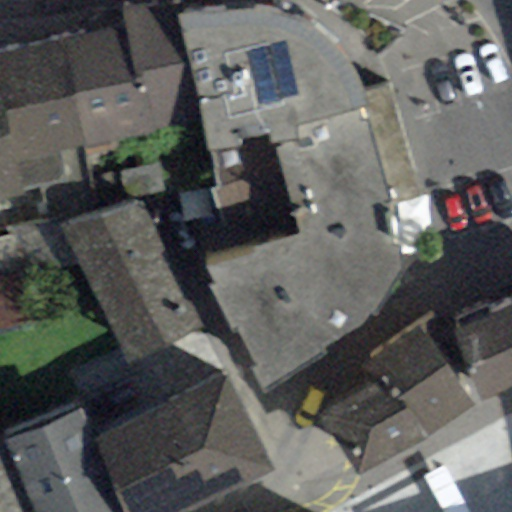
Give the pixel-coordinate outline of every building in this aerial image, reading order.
[(173,0),(153,0),(121,7),(126,28),(137,83),(148,81),(159,133),(201,123),(176,13),(173,0)] [(220,3),(176,13),(201,123),(211,152),(367,109),(363,89),(347,58),(327,35),(296,16),(260,5),(220,3)] [(84,148),(159,133),(148,81),(137,83),(126,28),(63,39),(84,148)] [(84,148),(63,39),(0,51),(0,124),(8,163),(18,161),(84,148)] [(394,202),(367,109),(211,152),(216,189),(209,193),(232,256),(199,266),(259,392),(323,349),(370,318),(399,276),(401,250),(394,202)] [(8,163),(0,124),(0,199),(25,194),(18,161),(8,163)] [(205,329),(140,203),(61,226),(125,365),(205,329)] [(511,295),(448,321),(480,400),(511,386),(511,295)] [(427,439),(474,405),(418,327),(364,364),(330,405),(316,424),(340,438),(361,474),(427,439)] [(189,511),(275,470),(228,375),(92,440),(123,511),(189,511)] [(123,511),(92,440),(78,409),(4,442),(34,511),(123,511)] [(0,511),(34,511),(4,442),(0,443),(0,511)]
